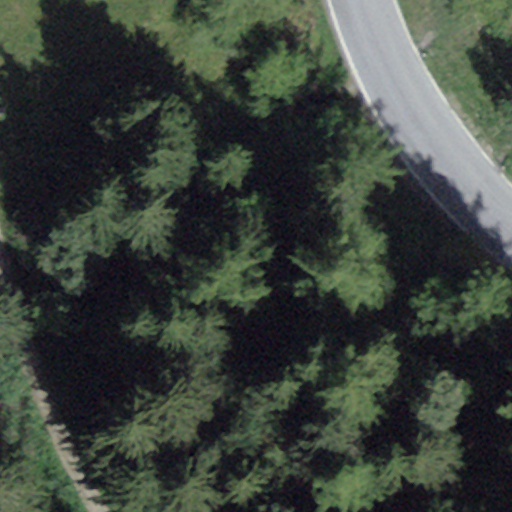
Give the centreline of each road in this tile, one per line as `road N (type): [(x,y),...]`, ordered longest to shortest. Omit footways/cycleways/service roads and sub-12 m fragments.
road 1 (tertiary): [(511,226),(427,133),(363,0)]
road 2 (track): [(104,511),(71,413),(0,262)]
